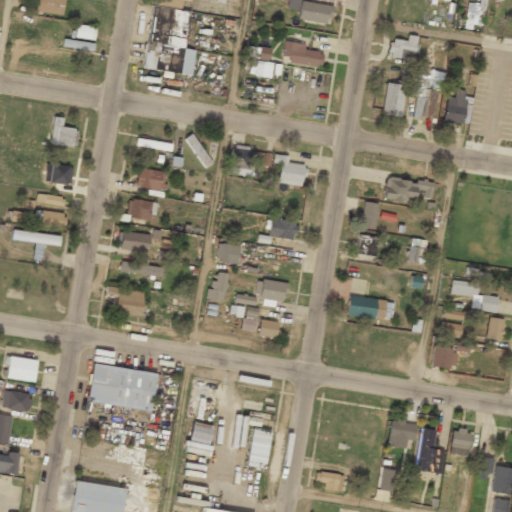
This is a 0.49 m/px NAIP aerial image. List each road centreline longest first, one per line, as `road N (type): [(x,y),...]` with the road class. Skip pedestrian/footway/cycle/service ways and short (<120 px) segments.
road 1 (residential): [(0,323),(511,407)]
road 2 (residential): [(369,0),(286,511)]
road 3 (residential): [(130,0),(47,511)]
road 4 (residential): [(0,84),(464,159)]
